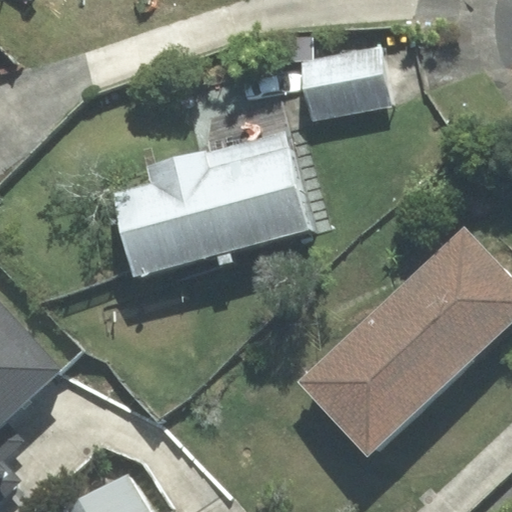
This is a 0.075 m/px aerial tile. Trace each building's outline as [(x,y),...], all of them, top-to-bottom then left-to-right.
[(382,46),(303,62),(314,120),(393,104),(382,46)] [(153,185),(116,194),(138,275),(331,224),(304,124),(148,165),(153,185)] [(368,452),(511,317),(511,281),(464,230),(302,381),(368,452)] [(5,419),(61,368),(0,301),(0,495),(18,479),(1,462),(24,441),(5,419)] [(154,511),(130,470),(57,511),(154,511)]
